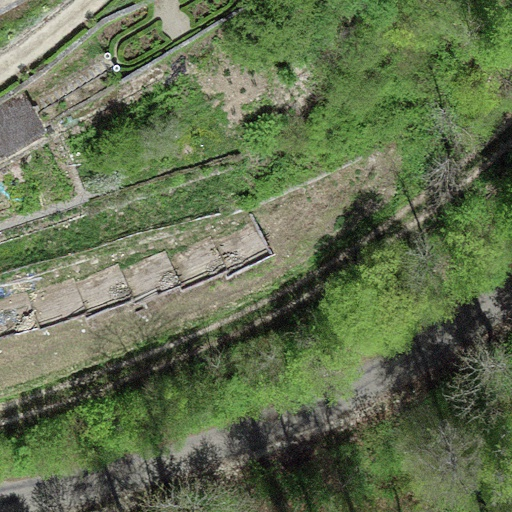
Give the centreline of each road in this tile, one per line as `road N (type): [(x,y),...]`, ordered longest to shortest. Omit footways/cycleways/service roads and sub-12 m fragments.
road 1 (track): [(511,117),(419,206),(221,329),(48,405),(0,415)]
road 2 (unclassified): [(0,504),(329,411),(511,297)]
